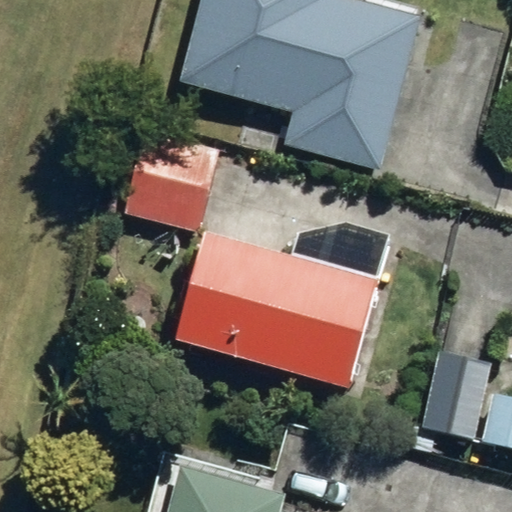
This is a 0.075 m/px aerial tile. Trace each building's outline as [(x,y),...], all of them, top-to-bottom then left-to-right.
[(325,140),(360,150),(368,125),(331,115),(325,140)] [(120,219),(195,237),(215,156),(141,137),(120,219)] [(511,157),(477,149),(464,199),(511,212),(511,157)] [(171,346),(344,392),(373,285),(358,281),(364,260),(289,240),(284,261),(200,239),(171,346)] [(472,442),(487,366),(434,355),(417,430),(472,442)] [(58,397),(79,404),(88,368),(67,362),(58,397)] [(511,402),(487,397),(478,445),(511,451),(511,402)] [(278,511),(282,499),(178,471),(167,511),(278,511)]
